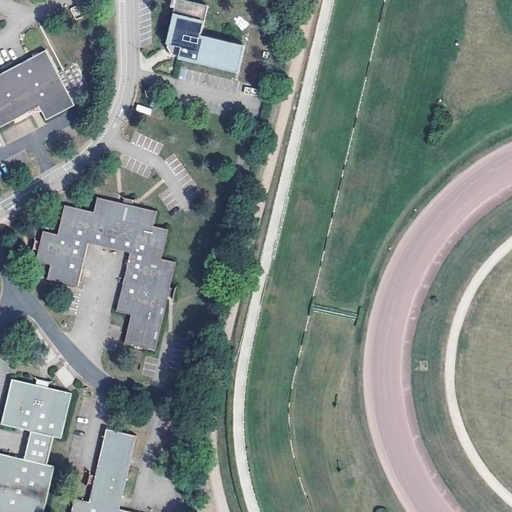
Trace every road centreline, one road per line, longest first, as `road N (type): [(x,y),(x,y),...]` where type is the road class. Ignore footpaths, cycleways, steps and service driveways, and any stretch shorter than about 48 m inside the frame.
road 1 (unclassified): [(10,278),(82,372),(150,395),(158,414),(148,458),(161,488)]
road 2 (unclassified): [(0,209),(82,160),(108,127),(122,96),(125,0)]
